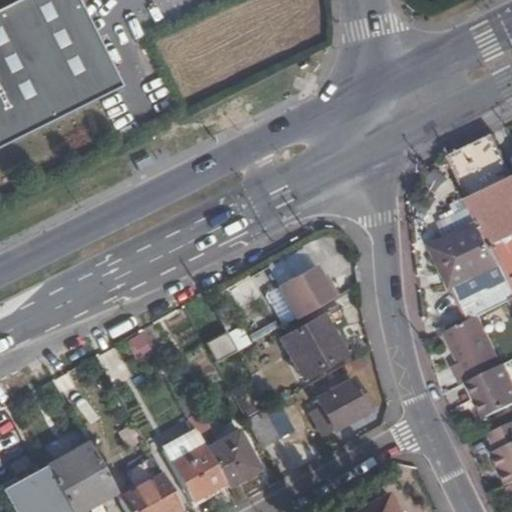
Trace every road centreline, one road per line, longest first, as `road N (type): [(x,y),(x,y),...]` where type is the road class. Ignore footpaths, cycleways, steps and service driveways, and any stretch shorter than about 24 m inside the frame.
road 1 (secondary): [(0,335),(287,193),(363,130)]
road 2 (secondary): [(363,130),(268,133),(0,269)]
road 3 (residential): [(427,425),(389,316),(363,130)]
road 4 (residential): [(427,425),(270,511)]
road 5 (secondary): [(511,56),(363,130)]
road 6 (unclassified): [(363,130),(362,0)]
